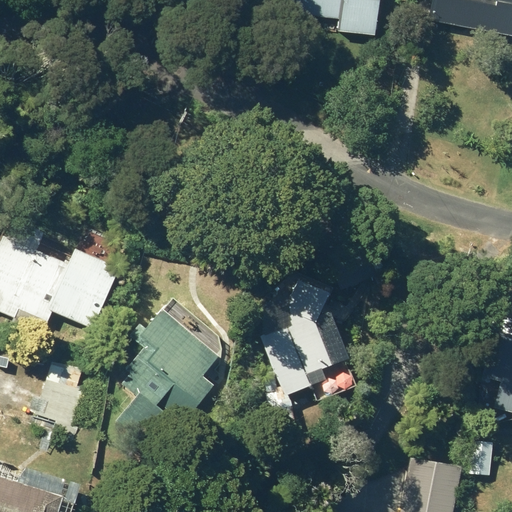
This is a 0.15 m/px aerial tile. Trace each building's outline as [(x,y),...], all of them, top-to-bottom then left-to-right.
[(334,33),(369,37),(372,0),(288,0),(287,16),(335,22),(334,33)] [(511,0),(427,0),(424,21),(509,38),(511,23),(511,0)] [(0,315),(11,321),(13,317),(35,327),(37,323),(42,324),(46,315),(87,330),(109,271),(64,252),(58,266),(0,239),(0,315)] [(255,337),(279,397),(282,396),(305,386),(301,377),(325,367),(307,323),(318,297),(290,284),(279,311),(283,313),(284,327),(255,337)] [(509,388),(511,389),(511,314),(495,310),(476,380),(494,385),(492,392),(507,396),(509,388)] [(111,423),(141,449),(164,422),(150,410),(167,389),(190,407),(206,388),(195,378),(210,360),(150,313),(138,330),(133,326),(124,337),(138,349),(119,371),(124,377),(117,386),(130,397),(111,423)] [(87,375),(47,364),(32,416),(72,428),(87,375)] [(396,511),(446,511),(453,469),(404,461),(396,511)] [(134,492),(147,499),(156,483),(142,476),(134,492)] [(0,511),(51,511),(55,499),(0,482),(0,511)]
